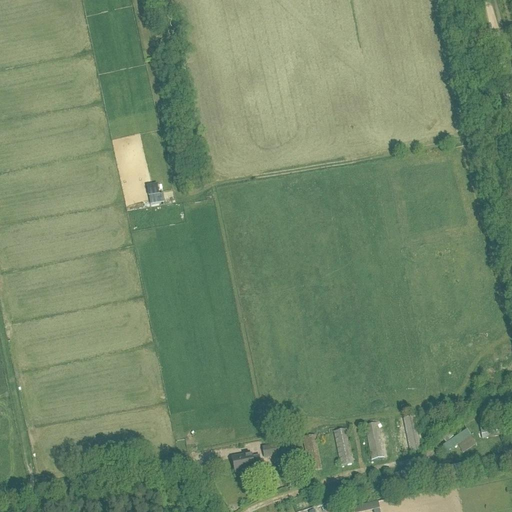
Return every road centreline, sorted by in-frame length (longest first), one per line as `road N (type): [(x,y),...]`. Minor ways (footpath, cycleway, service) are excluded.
road 1 (track): [(511,132),(183,189),(173,181),(150,60)]
road 2 (unclassified): [(219,511),(197,478),(181,470),(0,501)]
